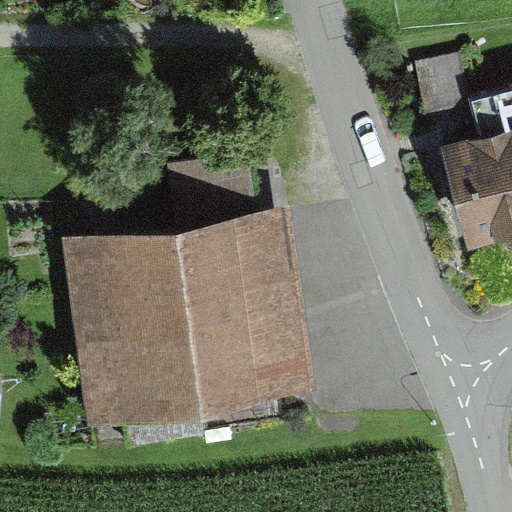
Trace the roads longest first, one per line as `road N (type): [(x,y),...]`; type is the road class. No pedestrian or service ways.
road 1 (unclassified): [(318,0),(402,251),(463,378)]
road 2 (track): [(0,45),(327,43)]
road 3 (unclassified): [(463,378),(493,511)]
